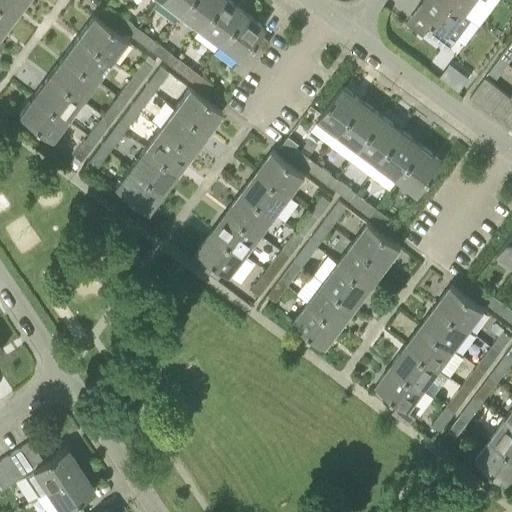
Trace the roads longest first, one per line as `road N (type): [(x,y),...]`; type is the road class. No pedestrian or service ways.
road 1 (residential): [(509,150),(353,31)]
road 2 (residential): [(151,511),(61,374)]
road 3 (residential): [(247,127),(330,13)]
road 4 (residential): [(438,249),(509,150)]
